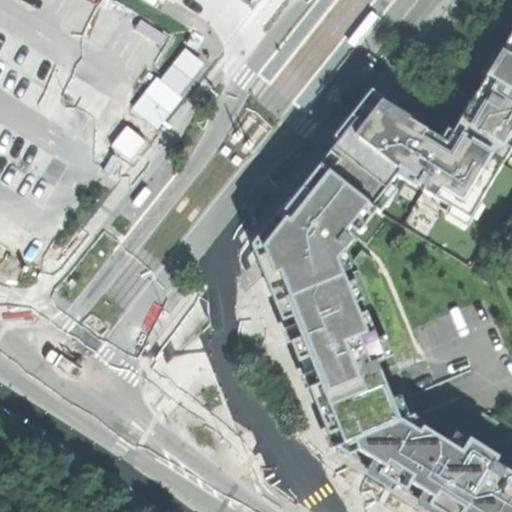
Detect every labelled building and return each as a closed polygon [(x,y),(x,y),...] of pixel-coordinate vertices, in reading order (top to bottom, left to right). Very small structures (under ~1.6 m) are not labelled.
[(379,9),(375,7),(348,42),(354,47),(379,16),(382,12),(379,9)] [(379,211),(471,267),(511,199),(511,35),(494,65),(453,132),(458,135),(451,148),(446,146),(443,152),(439,150),(441,145),(438,141),(430,135),(431,132),(374,98),(321,164),(379,211)] [(161,81),(179,96),(206,64),(185,48),(161,81)] [(155,76),(134,112),(157,131),(183,99),(179,96),(161,81),(155,76)] [(441,138),(431,132),(430,135),(438,141),(441,145),(439,150),(443,152),(446,146),(451,148),(458,135),(453,132),(448,142),(441,138)] [(259,250),(338,443),(419,413),(359,263),(387,225),(321,173),(259,250)] [(339,448),(346,458),(430,511),(511,511),(511,464),(472,440),(466,452),(419,418),(339,448)]
